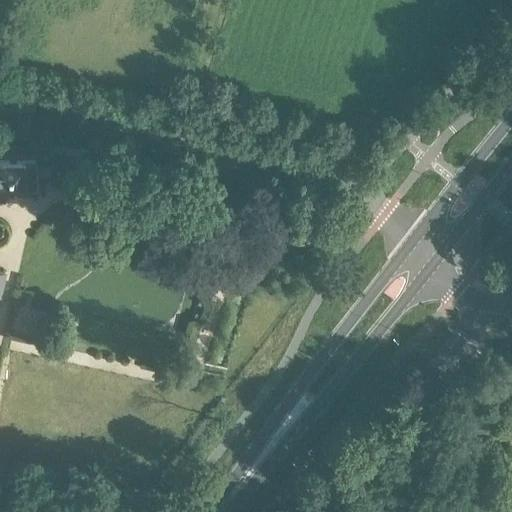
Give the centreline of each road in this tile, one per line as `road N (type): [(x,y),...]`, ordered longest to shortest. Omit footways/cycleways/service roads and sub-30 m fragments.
road 1 (unclassified): [(0,98),(59,101),(237,145),(367,192)]
road 2 (primary): [(416,237),(210,511)]
road 3 (primary): [(229,511),(427,270)]
road 4 (residential): [(392,511),(439,373),(490,303)]
road 5 (unclassified): [(367,192),(511,13)]
road 6 (primary): [(511,118),(416,237)]
